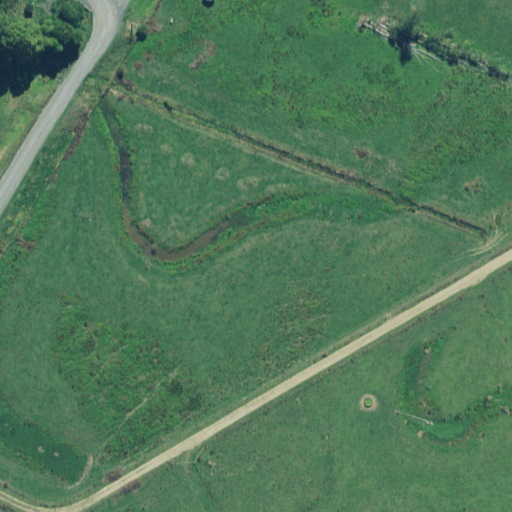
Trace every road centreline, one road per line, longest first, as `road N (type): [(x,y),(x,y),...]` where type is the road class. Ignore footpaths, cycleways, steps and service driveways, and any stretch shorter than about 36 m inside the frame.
road 1 (track): [(511,259),(73,511)]
road 2 (unclassified): [(125,0),(0,207)]
